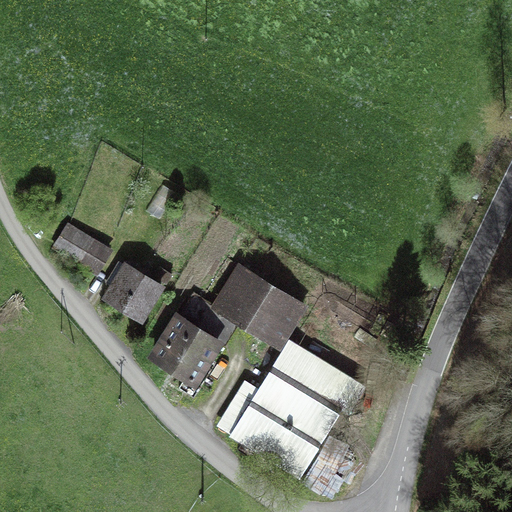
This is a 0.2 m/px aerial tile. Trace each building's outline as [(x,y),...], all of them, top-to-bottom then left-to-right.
[(115,250),(68,222),(52,248),(99,276),(115,250)] [(165,287),(124,262),(102,299),(143,324),(165,287)] [(239,263),(214,305),(211,309),(237,325),(280,352),(309,305),(239,263)] [(196,390),(237,325),(211,309),(214,305),(191,290),(147,359),(196,390)] [(360,384),(290,340),(229,436),(300,480),(360,384)]
